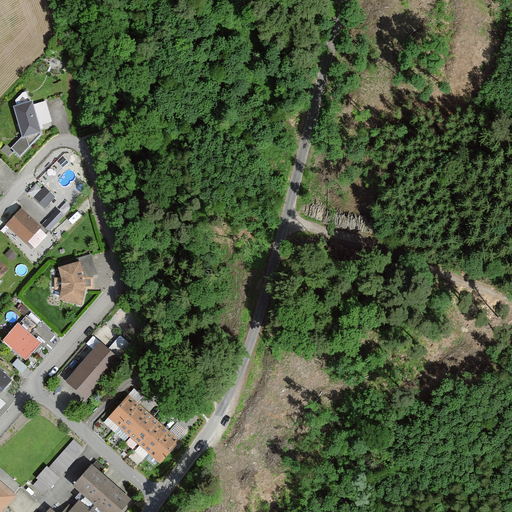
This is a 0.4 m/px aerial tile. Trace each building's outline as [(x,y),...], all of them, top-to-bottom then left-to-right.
[(19,161),(40,138),(37,129),(50,125),(45,105),(31,108),(30,104),(11,109),(20,141),(10,151),(6,147),(1,153),(9,160),(13,156),(19,161)] [(52,207),(39,195),(30,205),(44,217),(52,207)] [(40,228),(20,211),(5,229),(25,246),(27,243),(35,251),(46,238),(38,231),(40,228)] [(60,280),(60,291),(58,301),(80,307),(86,286),(84,280),(96,277),(91,257),(77,261),(78,264),(57,270),(60,280)] [(38,345),(16,327),(2,344),(24,362),(38,345)] [(66,383),(88,400),(119,361),(97,344),(66,383)] [(18,357),(13,363),(23,371),(28,365),(18,357)] [(0,393),(11,381),(0,371),(0,393)] [(177,439),(127,398),(109,420),(159,461),(177,439)] [(75,437),(32,482),(43,493),(86,448),(75,437)] [(72,485),(102,511),(121,511),(131,502),(89,466),(72,485)] [(0,511),(3,511),(16,498),(0,483),(0,511)] [(89,511),(79,502),(70,511),(52,511),(50,510),(48,511),(89,511)]
